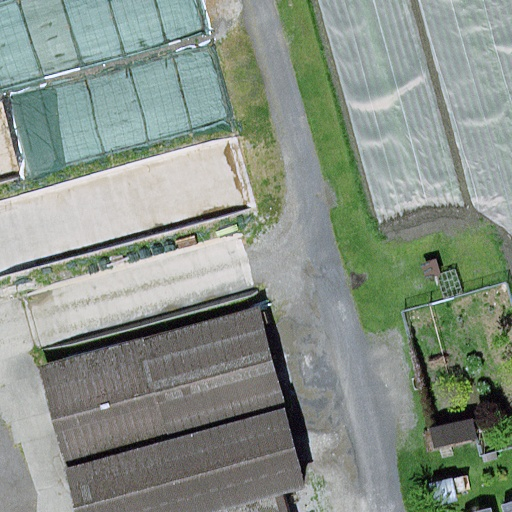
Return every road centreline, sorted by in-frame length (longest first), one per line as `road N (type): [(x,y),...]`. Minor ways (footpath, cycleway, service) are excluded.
road 1 (track): [(258,0),(419,511)]
road 2 (track): [(0,55),(203,0)]
